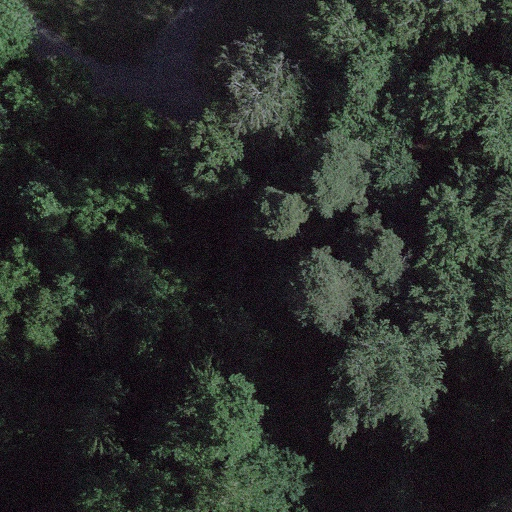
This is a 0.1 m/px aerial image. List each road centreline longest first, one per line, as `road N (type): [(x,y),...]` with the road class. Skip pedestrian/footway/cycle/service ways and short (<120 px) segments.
road 1 (track): [(472,0),(270,99),(137,91)]
road 2 (unclassified): [(16,0),(47,35),(137,91)]
